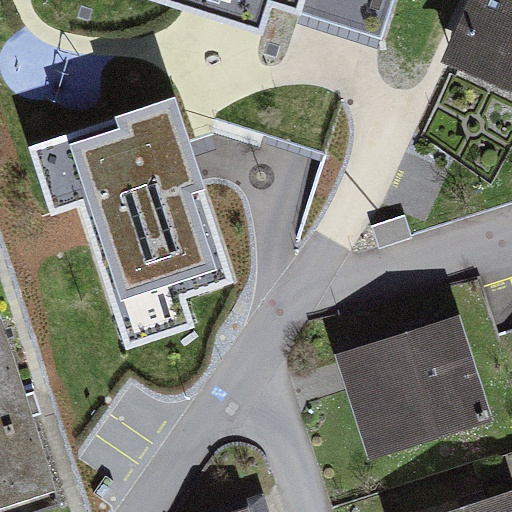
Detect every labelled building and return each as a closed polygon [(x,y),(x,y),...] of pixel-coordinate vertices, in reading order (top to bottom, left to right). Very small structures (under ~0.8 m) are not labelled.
[(261,0),(294,10),(296,0),(261,0)] [(511,0),(474,0),(444,70),(511,99),(511,0)] [(173,101),(58,138),(116,319),(232,281),(173,101)] [(487,429),(457,324),(337,359),(368,463),(487,429)] [(0,329),(0,511),(49,511),(61,508),(0,329)] [(511,511),(511,502),(511,501),(474,511),(511,511)]
